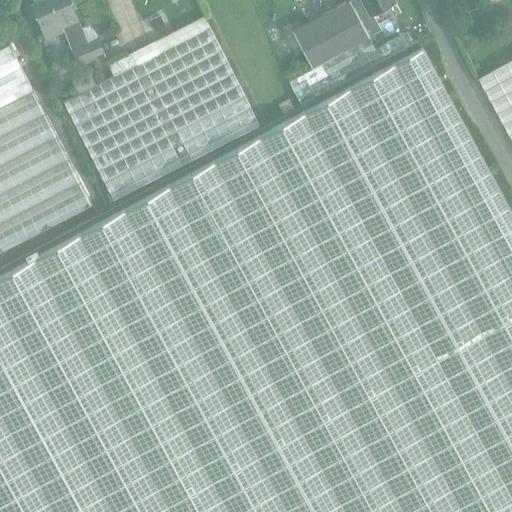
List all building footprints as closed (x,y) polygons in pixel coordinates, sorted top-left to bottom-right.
[(101,52),(95,39),(92,31),(86,27),(82,26),(79,28),(67,0),(31,0),(32,2),(31,3),(45,37),(63,30),(76,61),(101,52)] [(289,80),(288,80),(300,103),(301,103),(414,42),(411,36),(408,30),(374,48),(368,37),(367,36),(380,29),(379,29),(372,15),(372,14),(396,2),(394,0),(348,0),(347,1),(316,18),(293,30),(313,67),(289,80)] [(160,15),(148,21),(154,32),(158,30),(165,27),(160,15)] [(77,94),(73,96),(62,101),(112,200),(258,125),(249,107),(202,17),(107,64),(113,75),(96,84),(77,94)] [(0,252),(91,207),(7,44),(0,48),(0,252)] [(511,511),(511,214),(422,48),(418,50),(305,111),(0,275),(0,511),(511,511)] [(511,56),(477,76),(511,141),(511,56)] [(90,71),(71,81),(77,94),(96,84),(90,71)] [(278,105),(282,114),(293,108),(289,99),(278,105)]
